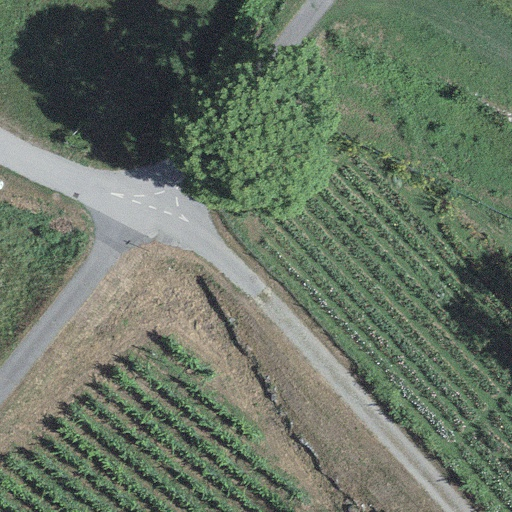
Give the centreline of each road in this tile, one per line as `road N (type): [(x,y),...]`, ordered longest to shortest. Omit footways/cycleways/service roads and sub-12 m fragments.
road 1 (track): [(164,206),(460,511)]
road 2 (track): [(164,206),(320,0)]
road 3 (track): [(164,206),(86,275),(0,377)]
road 4 (residential): [(0,145),(76,182),(164,206)]
